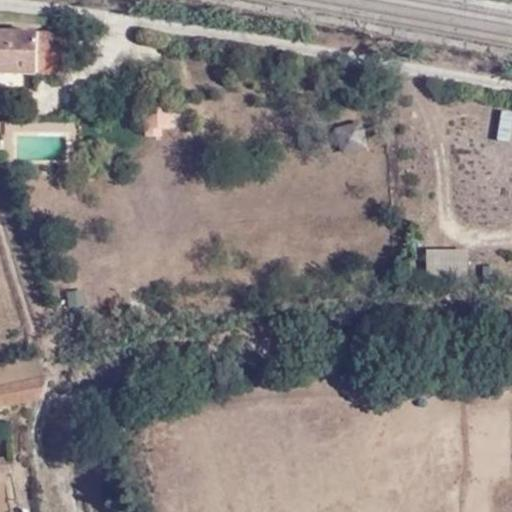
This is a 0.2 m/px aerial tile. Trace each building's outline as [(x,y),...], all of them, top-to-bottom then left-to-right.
[(72,37),(0,34),(0,74),(73,76),(72,37)] [(145,101),(146,131),(172,131),(172,100),(145,101)] [(427,272),(469,272),(469,247),(427,247),(427,272)] [(37,362),(41,378),(55,375),(50,361),(37,362)] [(0,386),(27,384),(41,378),(37,362),(0,367),(0,386)] [(0,458),(0,474),(12,473),(9,458),(0,458)]
